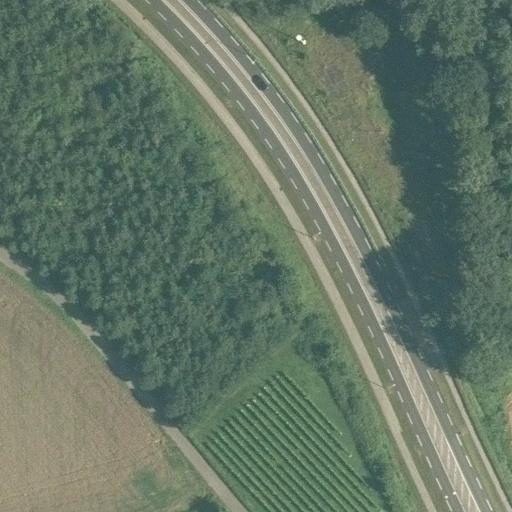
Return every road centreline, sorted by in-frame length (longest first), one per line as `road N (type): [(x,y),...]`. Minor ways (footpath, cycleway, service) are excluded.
road 1 (primary): [(151,0),(220,74),(292,173),(457,511)]
road 2 (primary): [(487,511),(332,189),(263,80),(188,0)]
road 3 (unclassified): [(0,251),(124,369),(238,511)]
